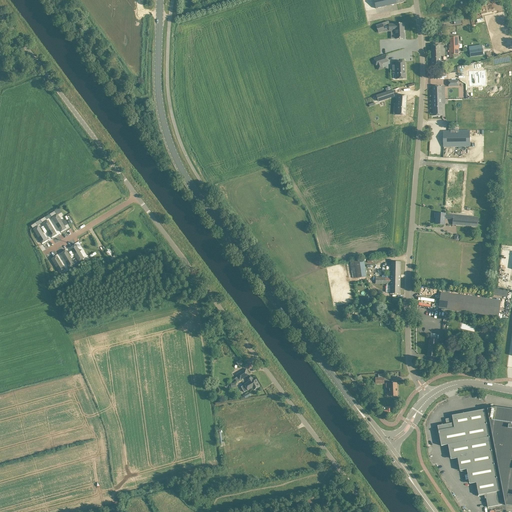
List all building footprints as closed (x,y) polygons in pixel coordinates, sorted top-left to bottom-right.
[(363,0),(357,0),(360,11),(366,10),(363,0)] [(373,0),(376,8),(401,2),(406,1),(405,0),(373,0)] [(396,23),(390,23),(390,29),(396,29),(396,38),(405,37),(405,32),(404,32),(404,29),(405,29),(405,22),(396,22),(396,23)] [(382,23),(376,25),(378,32),(385,30),(383,25),(382,23)] [(458,54),(458,37),(450,37),(450,44),(449,44),(449,58),(453,58),(453,54),(458,54)] [(441,55),(445,55),(445,45),(431,45),(432,67),(437,67),(444,67),(444,61),(441,61),(441,55)] [(472,48),(473,57),(483,56),(482,47),(472,48)] [(381,56),(374,59),(376,65),(383,63),(381,56)] [(396,70),(393,71),(393,76),(397,76),(397,82),(406,81),(405,64),(396,64),(396,70)] [(485,70),(469,71),(469,86),(486,85),(485,70)] [(437,86),(432,87),(433,100),(442,99),(442,94),(444,94),(445,94),(444,86),(441,87),(441,86),(437,86)] [(391,91),(375,96),(377,101),(393,96),(391,91)] [(394,109),(393,118),(404,119),(405,99),(396,98),(395,109),(394,109)] [(442,116),(442,99),(433,100),(433,116),(442,116)] [(470,130),(448,131),(443,131),(443,147),(470,147),(470,130)] [(448,170),(446,206),(461,207),(463,170),(448,170)] [(438,171),(437,181),(446,182),(447,172),(438,171)] [(437,181),(437,191),(445,192),(446,182),(437,181)] [(445,214),(435,213),(435,218),(437,218),(437,224),(444,225),(445,218),(453,219),(452,225),(478,227),(478,218),(445,215),(445,214)] [(57,215),(52,218),(61,232),(66,229),(64,226),(62,221),(58,215),(57,215)] [(43,224),(51,238),(57,234),(48,221),(48,220),(47,221),(43,224)] [(35,228),(33,229),(42,243),(47,240),(39,226),(36,228),(35,228)] [(76,245),(70,248),(72,250),(79,262),(83,259),(84,259),(82,255),(85,253),(82,250),(80,251),(76,245)] [(66,250),(61,253),(69,267),(74,265),(75,264),(68,252),(66,250)] [(57,256),(52,259),(60,273),(65,270),(58,258),(57,256)] [(83,259),(79,262),(82,266),(91,261),(89,258),(84,261),(83,259)] [(364,261),(350,263),(352,278),(357,277),(357,278),(367,276),(364,261)] [(380,275),(380,277),(375,277),(375,284),(386,284),(386,292),(390,292),(390,293),(400,294),(400,262),(391,261),(390,275),(382,275),(380,275)] [(74,265),(69,267),(70,269),(72,272),(77,269),(82,266),(79,262),(75,264),(74,265)] [(501,301),(441,293),(439,308),(498,316),(501,301)] [(491,334),(489,342),(494,343),(496,335),(495,335),(497,326),(493,325),(492,329),(492,332),(491,334)] [(436,339),(435,339),(430,339),(429,347),(428,355),(435,356),(435,353),(438,353),(440,340),(436,339)] [(444,361),(444,362),(453,365),(454,363),(455,358),(455,356),(446,354),(445,356),(444,361)] [(247,369),(237,374),(240,380),(250,374),(247,369)] [(378,374),(378,378),(376,378),(376,384),(384,383),(384,374),(378,374)] [(250,383),(244,386),(242,388),(244,391),(252,387),(254,390),(260,386),(256,379),(253,381),(251,377),(248,379),(250,383)] [(387,391),(387,396),(397,396),(397,383),(386,383),(386,389),(389,389),(389,391),(387,391)] [(253,389),(244,396),(243,396),(244,399),(255,392),(253,389)] [(505,505),(511,505),(511,409),(495,407),(487,409),(505,505)] [(485,494),(488,507),(502,505),(484,409),(452,415),(452,418),(445,419),(446,424),(437,426),(441,446),(448,445),(450,458),(457,457),(460,470),(467,469),(469,483),(476,481),(478,495),(485,494)]
